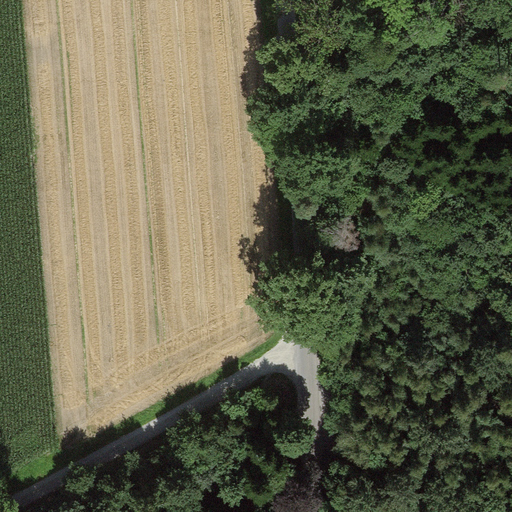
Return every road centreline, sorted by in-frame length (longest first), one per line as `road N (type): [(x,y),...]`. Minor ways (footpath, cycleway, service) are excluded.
road 1 (residential): [(283,0),(313,511)]
road 2 (track): [(1,511),(307,350)]
road 3 (track): [(511,503),(311,420)]
